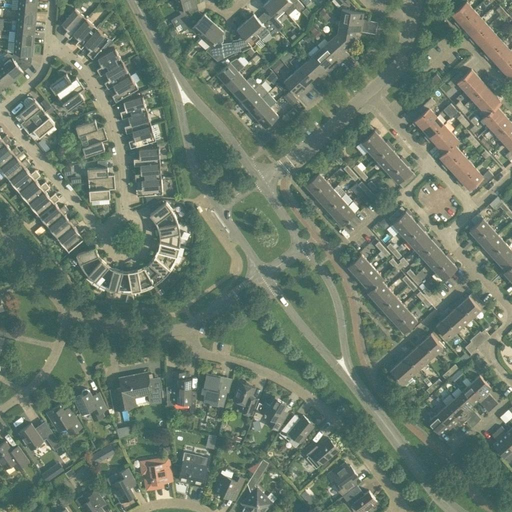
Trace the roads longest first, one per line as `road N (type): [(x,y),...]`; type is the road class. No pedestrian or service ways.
road 1 (residential): [(191,325),(196,352),(277,377),(339,423),(398,510)]
road 2 (residential): [(44,37),(81,67),(117,129),(124,220)]
road 3 (tertiary): [(353,383),(455,511)]
road 4 (residential): [(107,238),(0,117)]
road 5 (tertiary): [(169,66),(190,160),(217,209)]
road 6 (tertiary): [(353,383),(333,291),(304,246)]
road 7 (tertiary): [(257,179),(169,66)]
road 8 (residential): [(257,179),(282,167),(367,92)]
road 9 (tertiary): [(264,276),(353,383)]
road 10 (residential): [(511,383),(491,359),(509,314),(475,274)]
road 11 (residential): [(0,410),(41,376),(72,311)]
road 12 (residential): [(72,311),(161,331),(191,325)]
